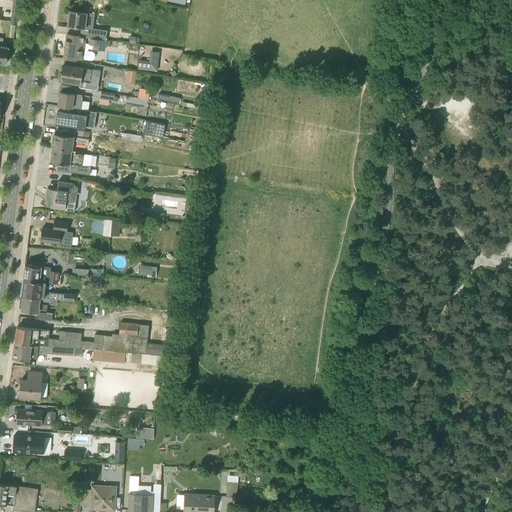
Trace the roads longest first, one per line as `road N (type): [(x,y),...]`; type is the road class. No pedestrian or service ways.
road 1 (residential): [(0,324),(10,319),(48,28),(50,10),(37,0)]
road 2 (secondary): [(0,296),(35,0)]
